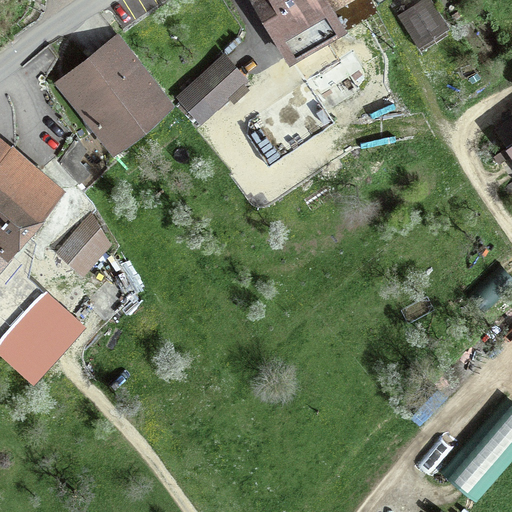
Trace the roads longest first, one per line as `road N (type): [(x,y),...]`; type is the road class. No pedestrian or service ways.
road 1 (track): [(363,511),(511,337)]
road 2 (track): [(65,365),(154,460),(189,511)]
road 3 (unclassified): [(0,68),(102,0)]
